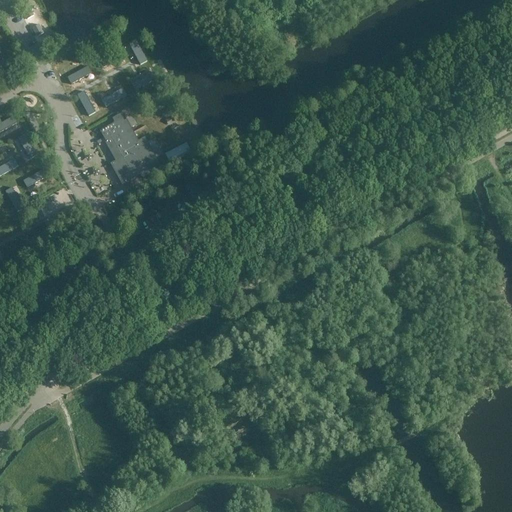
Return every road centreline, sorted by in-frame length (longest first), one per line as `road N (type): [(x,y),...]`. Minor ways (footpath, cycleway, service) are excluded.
road 1 (unknown): [(511,115),(0,404)]
road 2 (unclassified): [(0,431),(118,279),(122,251)]
